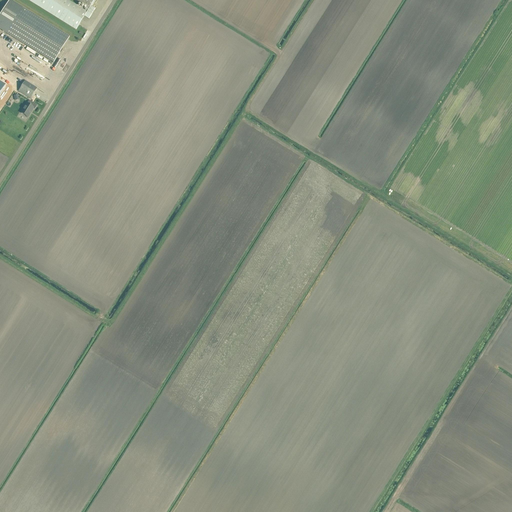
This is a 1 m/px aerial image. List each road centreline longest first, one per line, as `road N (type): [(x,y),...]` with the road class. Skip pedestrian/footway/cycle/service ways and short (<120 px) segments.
road 1 (track): [(386,511),(511,310)]
road 2 (unclassified): [(0,180),(114,0)]
